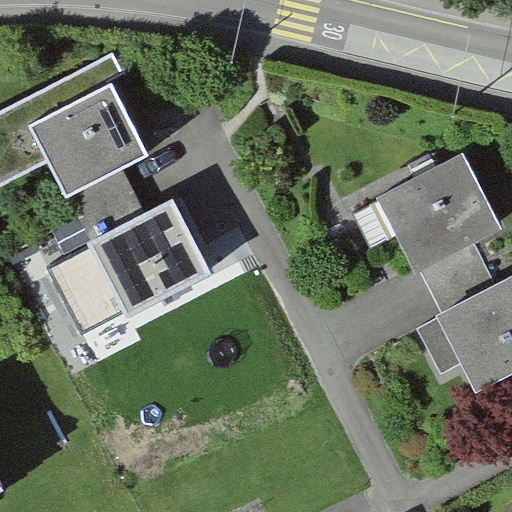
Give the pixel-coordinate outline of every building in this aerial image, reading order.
[(111,56),(0,111),(0,195),(52,168),(79,219),(135,191),(125,173),(161,155),(111,56)] [(463,153),(373,199),(424,299),(486,267),(477,251),(505,236),(463,153)] [(79,219),(93,246),(47,270),(84,342),(213,276),(174,200),(147,214),(135,191),(79,219)] [(486,267),(424,299),(437,322),(419,332),(443,376),(461,365),(477,395),(511,377),(511,277),(496,286),(486,267)] [(0,486),(17,478),(0,445),(0,486)]
